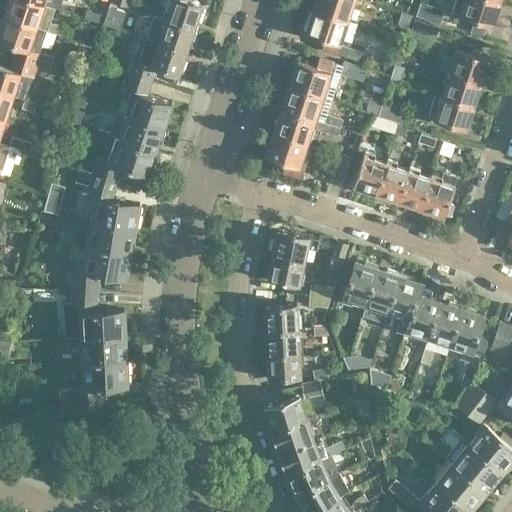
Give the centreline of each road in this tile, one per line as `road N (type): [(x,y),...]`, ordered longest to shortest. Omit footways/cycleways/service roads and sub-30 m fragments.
road 1 (tertiary): [(210,497),(177,371),(177,274),(205,171)]
road 2 (residential): [(285,511),(243,409),(235,353),(261,193)]
road 3 (residential): [(261,193),(462,255)]
road 4 (tertiary): [(205,171),(259,0)]
road 5 (residential): [(462,255),(511,110)]
